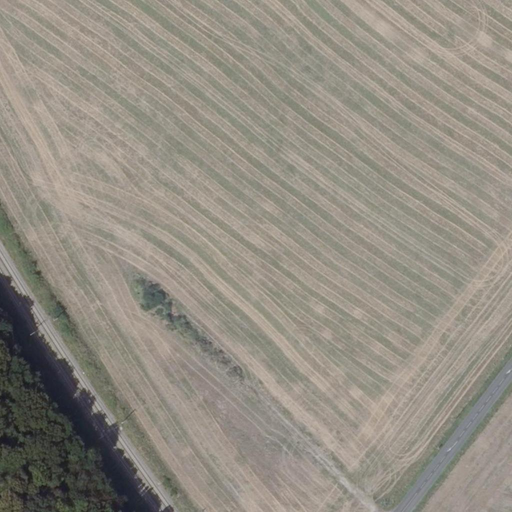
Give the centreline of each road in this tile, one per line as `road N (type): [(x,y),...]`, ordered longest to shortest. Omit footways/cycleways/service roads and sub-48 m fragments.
road 1 (track): [(381,511),(135,279)]
road 2 (tertiary): [(511,369),(404,511)]
